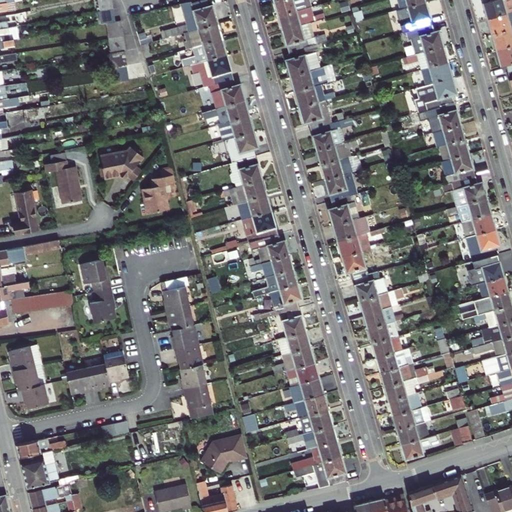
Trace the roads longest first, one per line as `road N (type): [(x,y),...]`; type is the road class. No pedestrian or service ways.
road 1 (residential): [(241,0),(381,484)]
road 2 (residential): [(182,249),(144,257),(133,269),(154,379),(148,397),(4,434)]
road 3 (residential): [(511,186),(458,0)]
road 4 (tertiary): [(511,442),(381,484)]
